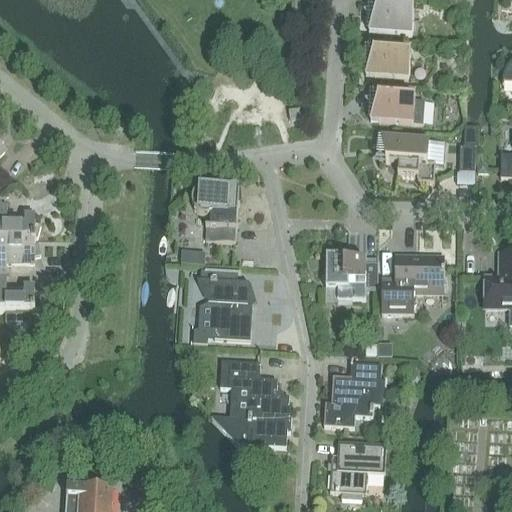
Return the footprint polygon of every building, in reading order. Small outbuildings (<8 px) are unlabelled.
[(407,2),(382,1),(381,12),(377,12),(376,13),(369,36),(412,39),(414,15),(406,14),(407,3),(407,2)] [(365,80),(409,83),(411,59),(409,59),(410,47),(379,44),(378,57),(373,56),(373,57),(365,80)] [(511,64),(511,66),(509,68),(507,70),(506,72),(505,74),(504,76),(503,79),(503,81),(502,84),(502,86),(503,89),(504,89),(504,86),(511,85),(511,64)] [(414,104),(415,91),(384,89),(383,101),(378,101),(378,102),(370,125),(423,128),(425,104),(414,104)] [(289,113),(290,124),(301,123),(300,112),(289,113)] [(417,180),(417,184),(418,185),(419,186),(420,187),(434,188),(435,168),(427,168),(429,145),(381,141),(385,165),(385,166),(399,167),(398,178),(398,179),(417,180)] [(459,176),(475,176),(475,175),(475,151),(460,150),(460,175),(459,175),(459,176)] [(500,183),(511,182),(511,158),(501,158),(500,183)] [(207,232),(206,245),(235,247),(236,233),(237,233),(239,196),(230,195),(230,193),(229,193),(229,195),(213,194),(214,192),(211,191),(210,191),(209,191),(206,190),(205,190),(203,191),(200,192),(198,193),(197,194),(196,195),(195,196),(193,199),(192,201),(192,203),(192,206),(192,207),(193,210),(194,212),(195,214),(197,216),(199,217),(200,218),(202,219),(204,219),(206,219),(209,219),(211,218),(210,231),(206,230),(206,231),(207,232)] [(0,243),(36,244),(36,242),(38,242),(41,228),(35,227),(35,220),(7,220),(7,207),(0,206),(0,243)] [(0,279),(7,279),(7,267),(35,267),(35,261),(41,259),(38,246),(36,246),(36,244),(0,243),(0,279)] [(181,267),(205,269),(206,256),(182,255),(181,267)] [(485,281),(485,313),(510,313),(510,331),(511,330),(511,257),(500,257),(499,281),(485,281)] [(326,258),(326,291),(338,291),(338,303),(352,303),(352,304),(366,304),(366,292),(378,292),(378,268),(366,268),(366,263),(349,263),(349,259),(326,258)] [(382,319),(414,319),(414,294),(443,294),(443,261),(397,261),(396,285),(382,285),(382,319)] [(215,343),(250,345),(253,308),(248,307),(249,287),(236,286),(236,277),(241,278),(241,276),(218,275),(217,285),(197,284),(197,285),(198,285),(208,306),(217,307),(215,343)] [(7,279),(0,279),(0,315),(5,315),(5,327),(13,331),(22,336),(27,327),(28,327),(31,322),(27,319),(27,316),(31,316),(35,316),(35,313),(41,311),(37,298),(35,298),(35,291),(6,291),(7,279)] [(208,334),(194,333),(194,346),(207,347),(208,334)] [(291,436),(291,423),(292,408),(289,408),(289,400),(282,400),(282,398),(279,394),(277,394),(278,384),(260,383),(261,366),(259,366),(259,367),(222,365),(220,392),(250,394),(249,418),(248,418),(248,423),(212,421),(237,449),(286,452),(287,436),(291,436)] [(332,382),(333,382),(331,407),(325,407),(324,430),(354,432),(355,420),(373,421),(373,417),(375,384),(381,385),(382,369),(351,367),(351,369),(350,382),(333,381),(332,382)] [(341,497),(341,503),(362,504),(363,498),(366,498),(367,478),(385,479),(386,450),(339,447),(337,475),(331,474),(330,496),(341,497)] [(111,511),(113,492),(81,490),(81,491),(67,490),(65,511),(111,511)]
